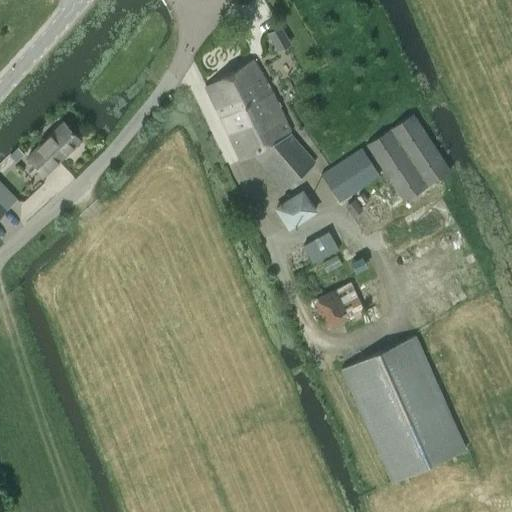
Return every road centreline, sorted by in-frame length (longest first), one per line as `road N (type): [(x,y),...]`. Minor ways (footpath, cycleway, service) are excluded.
road 1 (track): [(385,511),(234,163),(180,66)]
road 2 (residential): [(0,259),(95,170),(210,21)]
road 3 (track): [(76,511),(0,292)]
